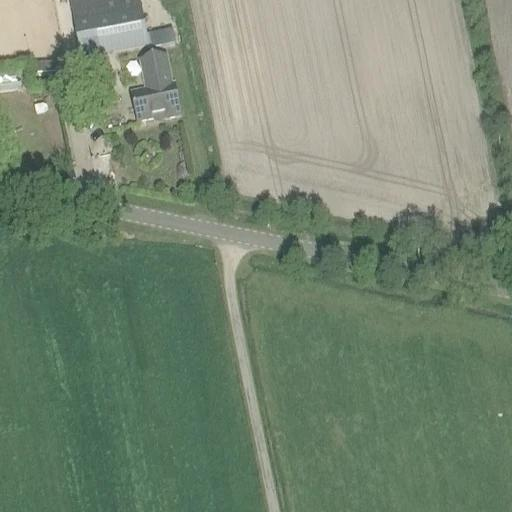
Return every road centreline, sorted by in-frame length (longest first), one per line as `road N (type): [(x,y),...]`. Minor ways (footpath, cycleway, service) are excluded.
road 1 (unclassified): [(511,290),(0,189)]
road 2 (track): [(227,234),(227,279),(274,511)]
